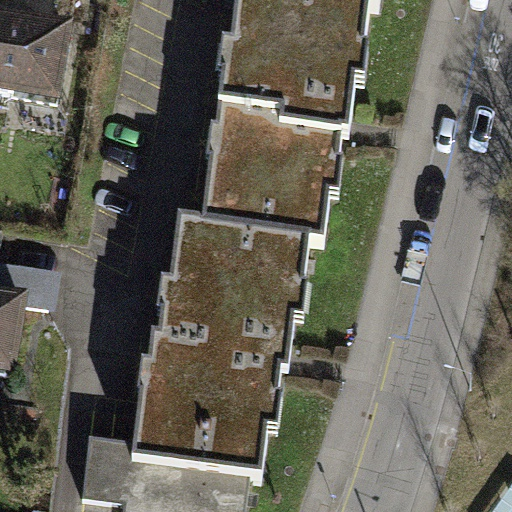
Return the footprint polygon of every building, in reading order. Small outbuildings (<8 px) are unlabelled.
[(339,167),(342,142),(349,143),(350,133),(360,55),(365,56),(371,13),(371,10),(291,0),(239,0),(228,86),(224,85),(213,169),(211,168),(203,228),(203,231),(311,244),(310,247),(325,249),(335,167),(339,167)] [(291,0),(371,10),(371,13),(379,14),(380,0),(291,0)] [(67,35),(0,24),(0,96),(55,105),(67,35)] [(146,401),(141,400),(135,448),(133,466),(250,481),(262,483),(273,400),(279,400),(282,376),(289,377),(290,369),(300,290),(305,290),(310,247),(311,244),(203,231),(203,228),(179,225),(167,320),(163,320),(160,343),(153,342),(146,401)] [(62,281),(0,269),(0,303),(23,308),(48,312),(56,313),(59,297),(62,281)] [(0,303),(0,374),(12,376),(23,308),(0,303)] [(135,448),(90,442),(83,503),(119,508),(125,509),(124,511),(246,511),(250,481),(133,466),(135,448)]
